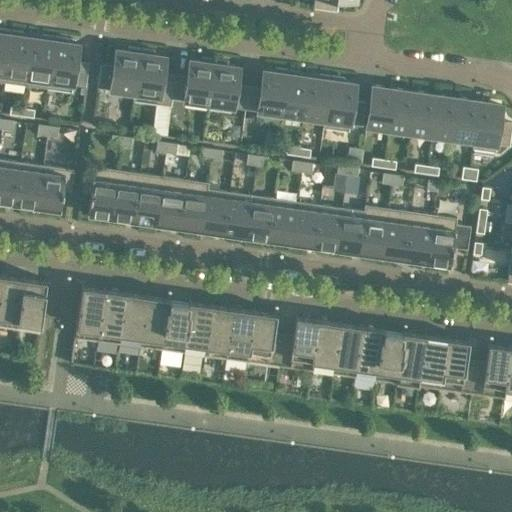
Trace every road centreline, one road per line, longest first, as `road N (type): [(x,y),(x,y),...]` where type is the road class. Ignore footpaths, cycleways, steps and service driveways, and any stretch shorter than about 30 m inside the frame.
road 1 (residential): [(0,257),(511,330)]
road 2 (residential): [(511,292),(0,224)]
road 3 (residential): [(0,10),(375,60)]
road 4 (residential): [(378,31),(165,0)]
road 5 (residential): [(511,81),(375,60)]
road 6 (unknown): [(193,285),(178,420)]
